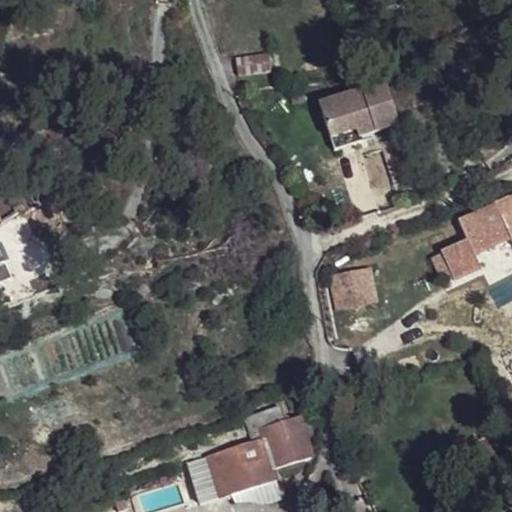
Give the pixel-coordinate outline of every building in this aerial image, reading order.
[(240,62),(242,79),(274,74),(272,57),(240,62)] [(389,85),(321,108),(338,156),(365,146),(363,142),(376,137),(404,127),(389,85)] [(363,142),(365,146),(378,142),(376,137),(363,142)] [(496,203),(459,220),(468,241),(442,252),(455,284),(482,272),(476,255),(497,244),(495,239),(485,243),(479,227),(502,218),(496,203)] [(495,239),(511,232),(511,214),(502,218),(479,227),(485,243),(495,239)] [(0,263),(0,277),(9,274),(6,262),(0,263)] [(263,432),(288,424),(284,410),(247,421),(252,436),(263,433),(263,432)] [(263,432),(263,433),(267,446),(274,470),(313,459),(303,420),(288,424),(263,432)] [(252,436),(254,446),(190,463),(202,503),(277,482),(274,470),(267,446),(263,433),(252,436)] [(474,470),(497,455),(485,435),(460,451),(474,470)] [(511,465),(509,460),(498,467),(511,488),(511,465)]
